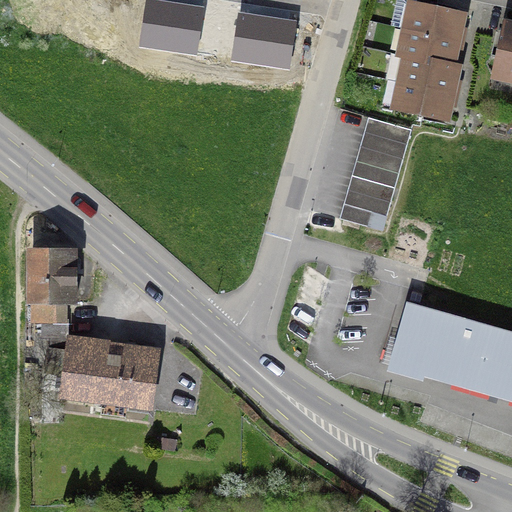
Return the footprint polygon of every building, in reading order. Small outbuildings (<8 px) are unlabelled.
[(149,1),(142,45),(199,55),(206,10),(149,1)] [(452,89),(457,69),(451,66),(455,47),(457,37),(462,15),(411,4),(399,58),(405,59),(394,110),(446,121),(450,99),(452,89)] [(240,14),(233,59),(290,68),(298,23),(240,14)] [(491,75),(511,79),(511,25),(502,23),(491,75)] [(337,220),(380,232),(409,131),(366,119),(364,125),(360,140),(356,155),(352,168),(348,182),(344,197),(339,212),(337,220)] [(29,253),(29,302),(64,303),(64,301),(73,301),(73,300),(88,300),(90,275),(73,275),(73,257),(64,257),(64,254),(29,253)] [(64,343),(64,303),(29,302),(29,320),(40,320),(39,341),(64,343)] [(511,339),(404,309),(386,371),(429,384),(491,401),(511,407),(511,339)] [(147,406),(154,351),(107,344),(105,355),(66,350),(66,352),(48,350),(45,373),(63,375),(60,394),(147,406)]
